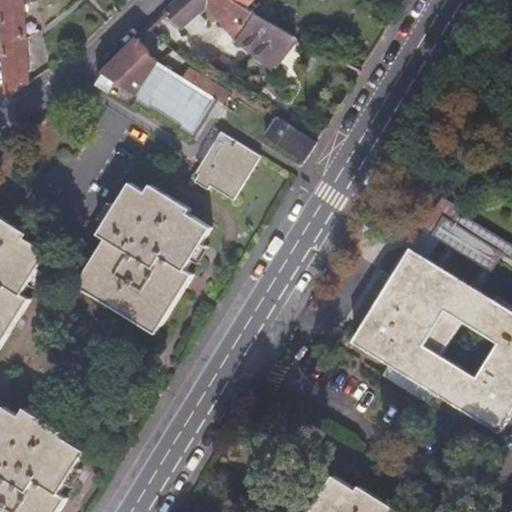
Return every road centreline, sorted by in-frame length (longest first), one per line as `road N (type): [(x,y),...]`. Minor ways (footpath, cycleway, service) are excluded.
road 1 (tertiary): [(135,511),(339,195),(453,0)]
road 2 (residential): [(0,120),(152,0)]
